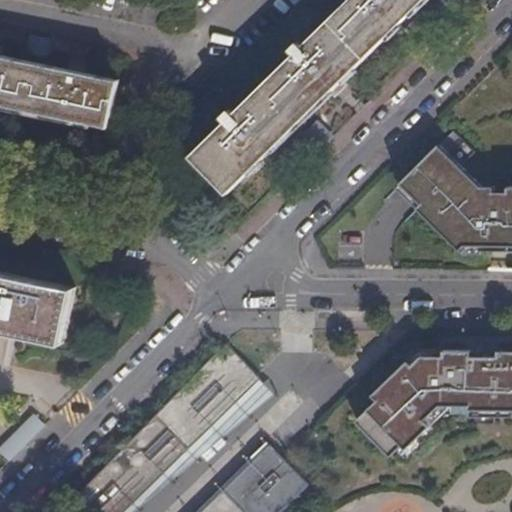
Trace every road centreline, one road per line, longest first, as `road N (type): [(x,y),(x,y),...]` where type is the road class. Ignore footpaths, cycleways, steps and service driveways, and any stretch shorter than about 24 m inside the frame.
road 1 (residential): [(511,15),(226,298)]
road 2 (residential): [(226,298),(10,511)]
road 3 (residential): [(191,48),(152,95),(136,165),(150,218),(226,298)]
road 4 (residential): [(511,297),(226,298)]
road 5 (residential): [(0,4),(191,48)]
